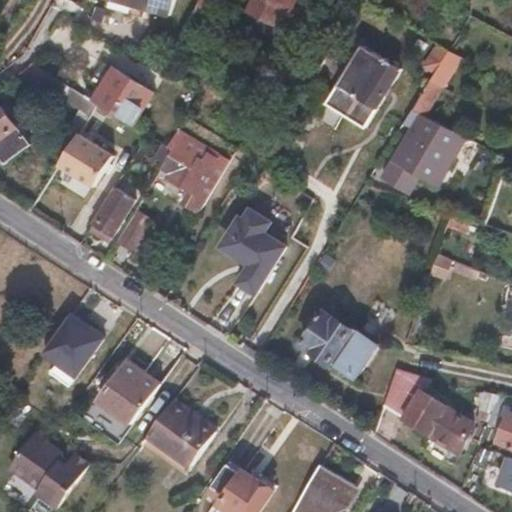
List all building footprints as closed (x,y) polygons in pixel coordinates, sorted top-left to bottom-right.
[(114,0),(173,16),(177,0),(114,0)] [(202,0),(193,20),(212,28),(225,0),(202,0)] [(287,9),(294,11),(299,0),(257,0),(252,12),(280,25),(287,9)] [(427,64),(439,72),(451,51),(439,44),(427,64)] [(332,104),(373,127),(405,72),(364,48),(355,65),(328,50),(312,81),(337,95),(332,104)] [(432,81),(447,89),(465,60),(451,51),(439,72),(432,81)] [(100,104),(96,102),(84,94),(36,65),(23,74),(85,112),(92,117),(100,104)] [(116,70),(96,102),(100,104),(135,126),(155,94),(116,70)] [(415,110),(430,118),(447,89),(432,81),(415,110)] [(15,122),(21,118),(10,104),(0,112),(0,157),(8,168),(35,148),(15,122)] [(424,178),(441,188),(469,138),(430,118),(415,110),(406,125),(412,129),(382,181),(412,200),(424,178)] [(89,121),(92,117),(85,112),(81,117),(89,121)] [(79,137),(81,134),(89,121),(81,117),(72,133),(79,137)] [(79,137),(61,165),(96,187),(115,157),(81,134),(79,137)] [(183,138),(176,150),(167,165),(174,169),(168,179),(206,202),(228,165),(183,138)] [(469,138),(441,188),(451,194),(479,143),(469,138)] [(157,159),(167,165),(176,150),(165,144),(157,159)] [(96,225),(116,237),(138,202),(119,189),(96,225)] [(456,215),(474,222),(478,212),(460,205),(456,215)] [(273,221),(253,209),(246,219),(242,217),(227,240),(229,250),(247,261),(249,270),(241,283),(259,294),(289,246),(267,232),(273,221)] [(124,244),(135,251),(147,229),(137,223),(124,244)] [(328,314),(306,345),(358,381),(380,350),(328,314)] [(105,339),(72,316),(58,335),(45,354),(58,364),(51,374),(70,388),(105,339)] [(100,402),(132,425),(162,384),(130,361),(100,402)] [(398,373),(387,406),(464,455),(475,423),(425,391),(431,381),(398,373)] [(490,425),(506,431),(511,416),(511,398),(502,397),(490,425)] [(174,403),(149,438),(190,469),(219,431),(199,416),(196,420),(174,403)] [(511,416),(506,431),(501,443),(511,447),(511,416)] [(36,432),(13,464),(41,484),(39,487),(61,503),(91,462),(75,451),(69,459),(62,455),(60,450),(36,432)] [(511,458),(510,458),(500,485),(511,489),(511,458)] [(229,511),(260,511),(274,492),(257,480),(257,481),(243,472),(229,463),(212,489),(226,498),(220,506),(229,511)] [(322,467),(294,511),(316,511),(321,505),(331,511),(340,511),(357,486),(331,471),(330,473),(322,467)]
